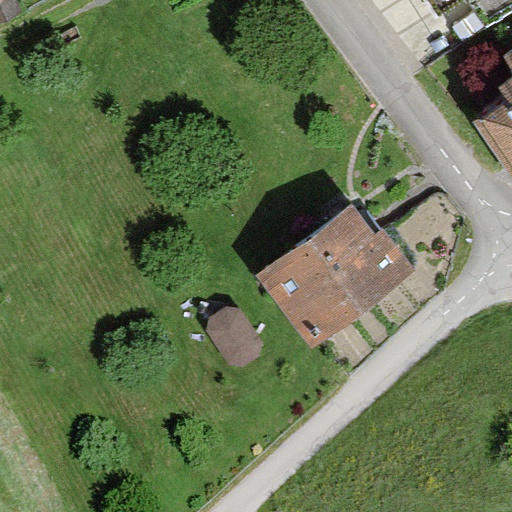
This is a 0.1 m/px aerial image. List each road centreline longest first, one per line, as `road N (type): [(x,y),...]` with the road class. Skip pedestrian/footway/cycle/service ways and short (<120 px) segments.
road 1 (residential): [(511,245),(226,511)]
road 2 (residential): [(511,235),(330,0)]
